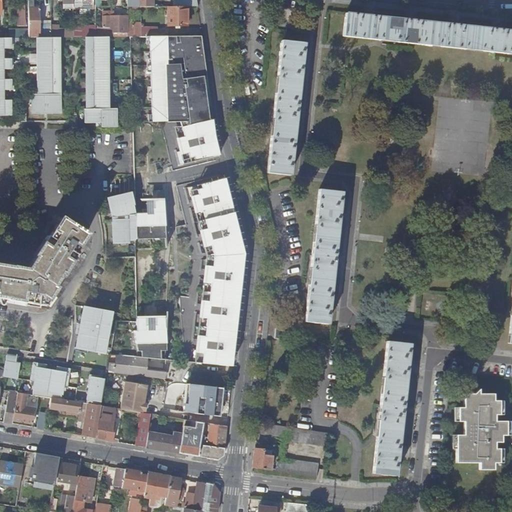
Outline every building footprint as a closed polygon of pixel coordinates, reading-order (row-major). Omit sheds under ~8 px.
[(17,5),(17,26),(26,25),(26,5),(17,5)] [(39,7),(28,7),(29,29),(29,37),(38,37),(51,37),(51,24),(51,23),(40,23),(39,7)] [(169,26),(188,26),(188,7),(168,7),(169,26)] [(344,35),(458,48),(458,24),(347,12),(344,35)] [(103,17),(103,27),(111,27),(111,32),(128,32),(128,22),(128,16),(115,16),(103,17)] [(128,36),(130,36),(142,36),(141,22),(128,22),(128,32),(128,36)] [(51,24),(51,37),(59,37),(74,37),(74,28),(60,28),(60,24),(51,24)] [(511,30),(458,24),(458,48),(511,53),(511,30)] [(74,28),(74,37),(88,37),(97,36),(97,27),(74,28)] [(109,101),(108,36),(104,36),(97,36),(88,37),(88,42),(91,42),(91,70),(88,70),(88,84),(91,84),(91,105),(88,105),(88,122),(102,123),(102,126),(116,126),(116,101),(109,101)] [(202,36),(150,36),(153,121),(171,121),(171,123),(183,124),(186,141),(180,143),(183,161),(191,160),(192,164),(222,158),(216,137),(202,36)] [(13,37),(12,37),(6,37),(0,37),(0,113),(11,114),(11,97),(3,98),(3,88),(13,87),(13,77),(3,77),(3,68),(13,67),(13,57),(3,57),(3,48),(13,47),(13,37)] [(51,37),(38,37),(39,93),(32,94),(32,112),(60,112),(60,82),(56,82),(56,74),(60,74),(60,66),(56,66),(56,45),(59,45),(59,37),(51,37)] [(281,39),(267,172),(290,175),(304,42),(281,39)] [(245,254),(227,179),(197,185),(198,191),(191,193),(207,260),(195,363),(233,366),(245,254)] [(132,189),(107,195),(112,214),(113,242),(130,242),(130,238),(136,238),(135,213),(135,211),(134,203),(135,203),(132,189)] [(319,189),(312,251),(336,251),(342,191),(319,189)] [(135,213),(136,238),(136,239),(164,239),(164,204),(165,204),(165,193),(153,193),(153,213),(135,213)] [(47,237),(44,241),(34,256),(36,258),(28,269),(14,267),(14,268),(0,265),(0,296),(7,298),(7,299),(45,305),(56,288),(54,286),(61,274),(63,275),(76,255),(74,254),(83,240),(86,234),(61,218),(48,237),(47,237)] [(336,251),(312,251),(304,322),(328,324),(330,304),(331,297),(334,268),(335,262),(336,251)] [(84,304),(75,346),(106,353),(114,309),(84,304)] [(145,315),(136,315),(136,321),(136,357),(148,358),(159,359),(159,353),(165,353),(166,315),(156,315),(156,323),(154,323),(154,327),(147,327),(147,323),(145,323),(145,315)] [(286,339),(287,330),(275,328),(274,338),(286,339)] [(387,341),(377,430),(400,433),(402,413),(403,406),(407,370),(408,364),(410,344),(387,341)] [(7,352),(3,375),(18,377),(21,361),(17,360),(17,354),(7,352)] [(136,357),(110,355),(107,372),(164,379),(165,371),(147,370),(148,358),(136,357)] [(34,361),(31,378),(35,379),(33,395),(51,398),(61,399),(64,385),(68,386),(72,368),(58,365),(58,370),(47,368),(48,363),(34,361)] [(89,403),(104,405),(107,380),(91,378),(89,403)] [(463,408),(458,408),(458,422),(463,422),(463,435),(455,435),(455,449),(455,463),(479,463),(479,469),(493,470),(493,463),(499,463),(499,449),(495,449),(495,442),(495,436),(501,436),(507,436),(507,422),(495,422),(495,415),(500,415),(500,401),(494,400),(494,394),(480,394),(479,389),(474,394),(463,394),(463,408)] [(13,421),(18,393),(9,391),(3,422),(12,423),(13,421)] [(27,394),(18,393),(13,421),(33,424),(36,409),(26,407),(27,394)] [(79,412),(81,402),(61,399),(51,398),(49,407),(79,412)] [(86,418),(88,404),(81,402),(79,412),(78,417),(86,418)] [(95,438),(101,406),(88,404),(86,418),(82,436),(95,438)] [(116,408),(101,406),(95,438),(112,441),(115,423),(114,423),(116,408)] [(59,409),(49,407),(48,416),(58,417),(59,409)] [(151,414),(141,412),(135,445),(145,447),(148,429),(151,414)] [(178,453),(198,456),(204,422),(185,419),(182,432),(178,453)] [(224,456),(227,426),(210,423),(207,446),(203,445),(201,457),(218,460),(224,456)] [(330,434),(257,423),(256,433),(286,437),(286,440),(329,446),(330,434)] [(148,429),(145,447),(178,453),(182,432),(174,431),(173,434),(148,429)] [(400,433),(377,430),(376,440),(399,443),(400,433)] [(399,443),(376,440),(372,473),(395,476),(398,455),(398,449),(399,443)] [(258,447),(255,446),(255,447),(252,467),(271,470),(272,457),(263,456),(264,450),(258,449),(258,447)] [(55,477),(58,457),(39,454),(37,466),(42,466),(41,472),(47,473),(47,476),(55,477)] [(277,462),(276,471),(300,475),(317,478),(319,464),(282,459),(282,463),(277,462)] [(0,483),(8,485),(12,463),(0,461),(0,483)] [(19,487),(23,465),(12,463),(8,485),(19,487)] [(78,476),(80,466),(60,463),(58,474),(68,476),(71,477),(70,483),(77,484),(78,476)] [(122,487),(125,469),(117,468),(115,480),(114,480),(113,486),(122,487)] [(144,492),(147,477),(141,476),(141,472),(125,469),(122,487),(122,488),(144,492)] [(166,497),(170,477),(148,473),(147,477),(144,492),(143,497),(150,498),(149,505),(154,506),(155,499),(159,500),(159,496),(166,497)] [(88,478),(78,476),(77,484),(75,500),(85,501),(88,478)] [(180,479),(170,477),(166,497),(165,505),(176,507),(177,497),(181,498),(183,496),(183,491),(182,489),(179,488),(180,479)] [(215,485),(197,482),(194,497),(188,497),(186,508),(208,511),(210,511),(217,511),(220,491),(215,485)] [(140,511),(143,498),(138,497),(135,511),(140,511)] [(49,511),(72,511),(73,508),(75,500),(67,498),(65,510),(50,508),(49,511)]
